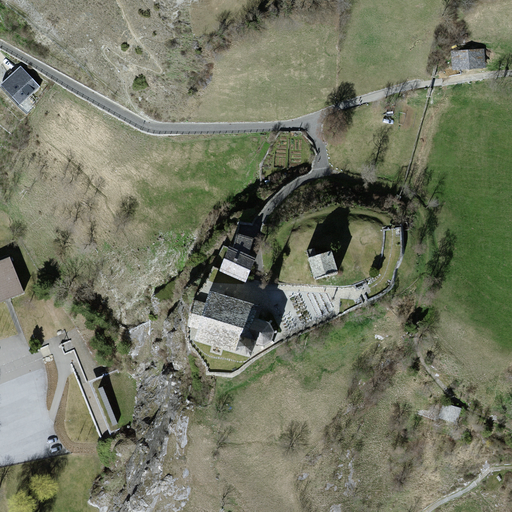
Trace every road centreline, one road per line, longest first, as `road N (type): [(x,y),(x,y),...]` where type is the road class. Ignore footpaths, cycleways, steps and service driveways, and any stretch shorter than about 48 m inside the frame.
road 1 (residential): [(311,123),(142,125),(0,45)]
road 2 (track): [(511,74),(393,92),(311,123)]
